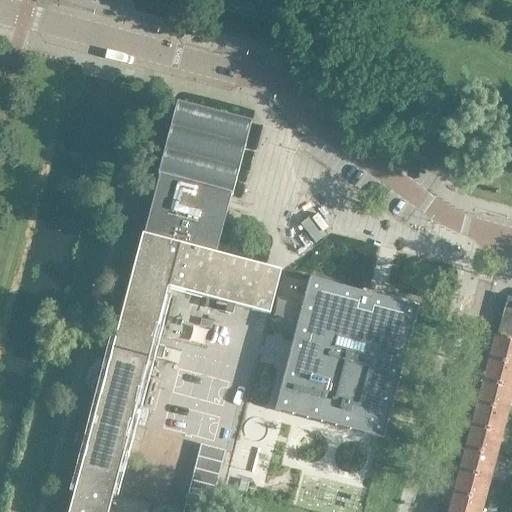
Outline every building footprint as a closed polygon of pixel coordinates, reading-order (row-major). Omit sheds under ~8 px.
[(224,0),(222,9),(258,18),(267,0),(224,0)] [(231,196),(244,150),(250,124),(176,105),(157,177),(159,177),(143,235),(215,254),(230,196),(231,196)] [(108,511),(137,402),(167,288),(206,298),(204,307),(232,315),(234,306),(269,315),(281,271),(215,254),(143,235),(142,235),(68,511),(108,511)] [(418,308),(310,279),(276,409),(384,438),(418,308)] [(511,298),(507,297),(496,336),(511,340),(511,298)] [(511,340),(496,336),(494,336),(492,341),(483,338),(478,356),(511,365),(511,340)] [(511,389),(511,365),(478,356),(473,375),(483,377),(482,381),(511,389)] [(507,412),(511,393),(511,389),(482,381),(481,385),(471,383),(466,401),(507,412)] [(501,435),(507,412),(466,401),(462,420),(471,422),(470,426),(501,435)] [(495,457),(501,435),(470,426),(469,430),(459,428),(455,446),(495,457)] [(208,511),(209,511),(216,486),(225,451),(200,445),(189,488),(188,493),(182,511),(208,511)] [(489,479),(495,457),(455,446),(450,465),(459,467),(458,471),(489,479)] [(483,502),(489,479),(458,471),(457,475),(448,473),(443,491),(483,502)] [(480,511),(483,502),(443,491),(438,509),(447,511),(480,511)]
